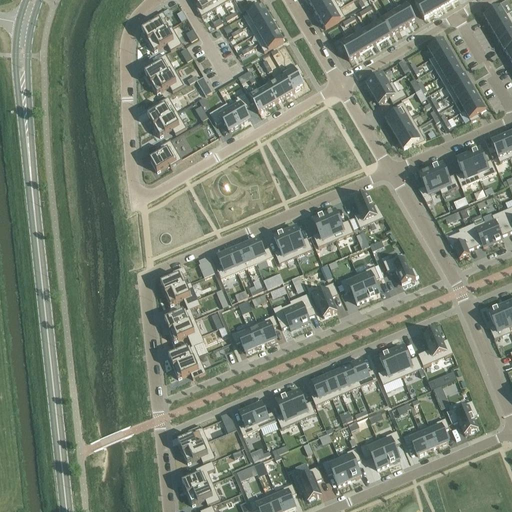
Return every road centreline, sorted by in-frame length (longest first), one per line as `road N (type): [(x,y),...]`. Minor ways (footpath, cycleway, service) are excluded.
road 1 (secondary): [(66,511),(21,56),(26,25)]
road 2 (residential): [(157,0),(126,46),(136,199),(341,86)]
road 3 (residential): [(157,404),(142,280),(391,171)]
road 4 (residential): [(465,307),(160,436)]
road 5 (residential): [(157,404),(453,279)]
road 6 (residential): [(511,433),(325,511)]
road 7 (residential): [(341,86),(457,17)]
road 8 (residential): [(391,171),(511,119)]
road 9 (residential): [(391,171),(453,279)]
